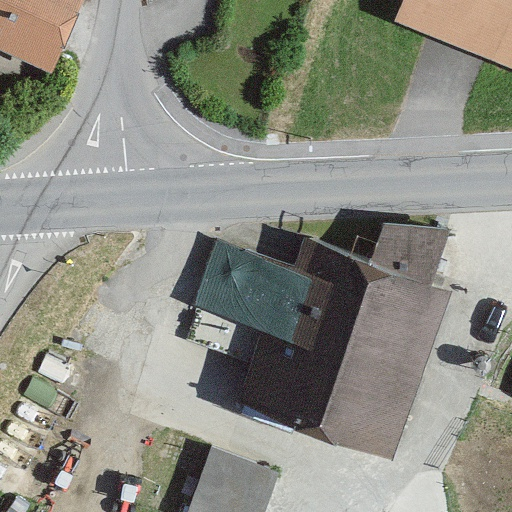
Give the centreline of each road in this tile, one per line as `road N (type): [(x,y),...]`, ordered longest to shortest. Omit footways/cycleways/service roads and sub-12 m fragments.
road 1 (tertiary): [(511,176),(130,198)]
road 2 (unclassified): [(130,198),(121,88),(131,0)]
road 3 (tertiary): [(130,198),(4,205)]
